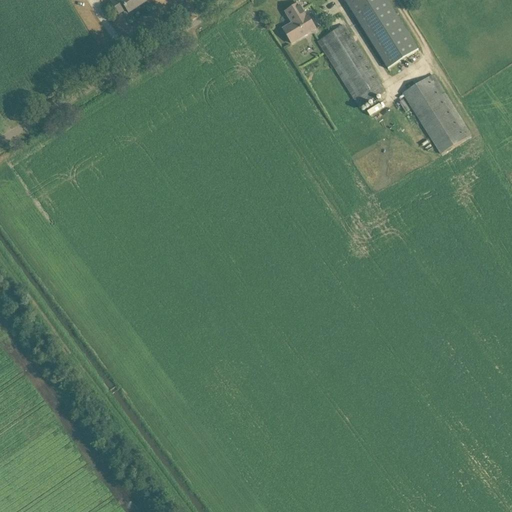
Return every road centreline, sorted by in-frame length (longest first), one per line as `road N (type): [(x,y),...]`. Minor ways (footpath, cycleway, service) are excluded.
road 1 (track): [(211,511),(0,228)]
road 2 (track): [(192,511),(0,249)]
road 3 (unclassified): [(0,145),(238,0)]
